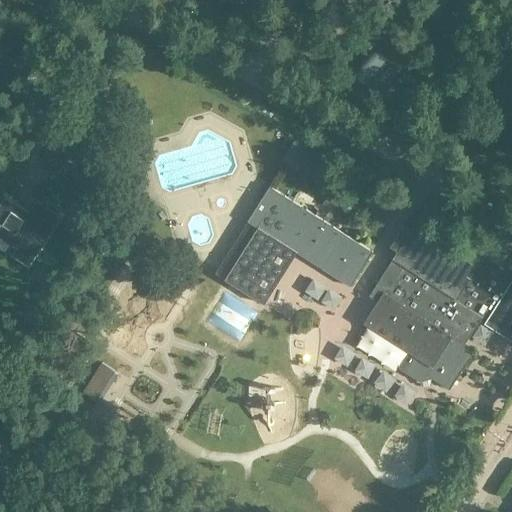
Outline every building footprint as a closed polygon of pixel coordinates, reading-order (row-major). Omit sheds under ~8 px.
[(373,43),(351,68),(374,88),(396,63),(373,43)] [(511,66),(487,69),(489,90),(509,94),(510,100),(511,100),(511,66)] [(270,186),(263,196),(247,221),(248,221),(215,273),(264,304),(297,252),(351,286),(373,251),(351,238),(270,186)] [(4,198),(0,204),(0,225),(1,226),(0,226),(0,238),(17,249),(12,257),(30,268),(62,220),(38,204),(31,216),(4,198)] [(191,217),(186,241),(205,245),(210,222),(191,217)] [(372,312),(364,323),(406,350),(401,359),(398,364),(399,369),(404,372),(417,381),(432,378),(449,389),(471,354),(463,349),(481,320),(485,323),(511,340),(511,280),(510,283),(492,272),(491,273),(479,265),(482,259),(435,229),(430,226),(419,218),(410,231),(397,252),(392,259),(393,259),(369,296),(378,302),(372,312)] [(511,249),(492,235),(482,248),(503,264),(511,251),(511,249)] [(209,333),(244,346),(256,315),(221,302),(209,333)] [(97,404),(116,373),(100,363),(80,393),(97,404)] [(406,374),(395,381),(402,391),(413,383),(406,374)] [(422,385),(412,394),(421,403),(431,394),(422,385)]
